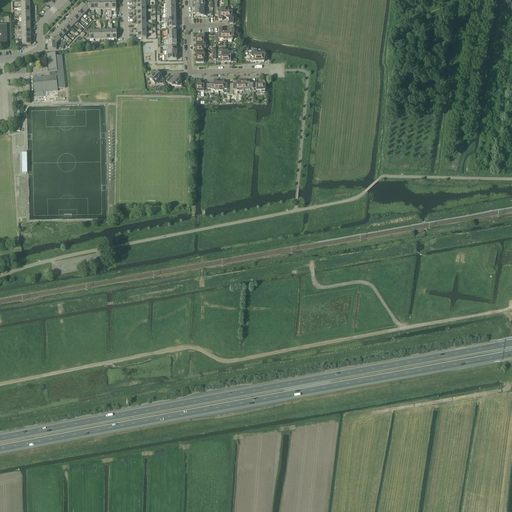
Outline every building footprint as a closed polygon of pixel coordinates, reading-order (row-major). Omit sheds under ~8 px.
[(82,4),(78,8),(84,14),(88,10),(86,6),(85,7),(82,4)] [(222,17),(225,17),(225,7),(221,8),(220,9),(215,9),(215,15),(215,16),(218,16),(218,19),(218,21),(222,21),(222,17)] [(225,7),(225,17),(228,20),(228,21),(228,24),(233,24),(233,20),(232,18),(232,16),(232,15),(232,12),(229,12),(228,9),(228,7),(225,7)] [(78,8),(74,12),(81,18),(82,18),(81,17),(84,14),(78,8)] [(74,12),(71,16),(77,22),(80,19),(81,18),(74,12)] [(65,22),(71,28),(77,22),(71,16),(65,22)] [(65,22),(61,26),(67,32),(71,28),(65,22)] [(61,26),(57,30),(64,36),(64,35),(67,32),(61,26)] [(228,32),(225,33),(226,40),(232,40),(232,38),(234,37),(234,34),(234,33),(234,31),(233,30),(233,26),(228,27),(228,30),(228,32)] [(226,40),(225,33),(222,33),(221,29),(219,29),(218,30),(219,33),(215,34),(215,35),(215,42),(218,42),(219,40),(222,39),(223,41),(226,40)] [(57,30),(54,34),(60,40),(63,37),(64,36),(57,30)] [(53,41),(52,42),(56,44),(60,40),(54,34),(50,38),(53,41)] [(195,36),(196,45),(208,45),(208,44),(206,44),(206,42),(203,40),(203,38),(204,38),(204,35),(197,36),(195,36)] [(196,45),(196,54),(205,54),(203,54),(203,50),(205,49),(206,49),(208,47),(208,45),(196,45)] [(227,51),(226,51),(224,51),(224,52),(218,52),(218,63),(219,63),(219,62),(220,62),(221,63),(232,63),(233,63),(236,63),(236,60),(233,60),(232,60),(231,59),(230,57),(233,54),(236,54),(236,53),(235,51),(232,52),(228,52),(227,51)] [(252,62),(253,62),(254,63),(264,62),(264,59),(265,59),(265,55),(264,54),(260,54),(259,54),(257,54),(256,53),(252,52),(250,57),(250,60),(252,62)] [(47,54),(48,63),(54,62),(54,57),(55,56),(55,53),(47,54)] [(205,54),(196,54),(196,64),(197,64),(200,64),(203,64),(203,63),(205,63),(206,61),(206,57),(204,56),(205,55),(205,54)] [(33,78),(34,92),(38,91),(38,93),(43,93),(58,91),(57,88),(58,88),(59,89),(65,88),(62,56),(55,56),(54,57),(54,62),(48,63),(49,72),(50,77),(33,78)] [(151,78),(149,79),(154,85),(156,83),(157,84),(163,84),(163,81),(160,79),(160,76),(157,73),(151,73),(151,78)] [(166,81),(168,84),(171,87),(181,86),(181,80),(177,77),(175,77),(173,79),(170,77),(166,81)] [(229,84),(229,86),(230,86),(230,95),(233,95),(233,91),(236,91),(237,92),(241,92),(241,82),(236,82),(236,85),(234,85),(234,84),(229,84)] [(246,82),(241,82),(241,92),(243,92),(244,91),(250,91),(250,92),(253,92),(252,83),(248,83),(248,84),(246,84),(246,82)] [(207,93),(207,92),(207,84),(203,84),(203,85),(201,85),(200,83),(196,83),(195,85),(196,92),(196,94),(199,94),(200,92),(203,92),(205,93),(207,93)] [(214,92),(218,92),(218,83),(213,83),(213,85),(211,85),(211,84),(207,84),(207,92),(209,92),(210,91),(213,91),(214,92)] [(218,83),(218,92),(222,92),(224,91),(227,90),(228,92),(228,95),(230,95),(230,86),(229,86),(227,86),(227,85),(224,85),(224,83),(218,83)] [(257,83),(252,83),(253,92),(255,92),(256,91),(261,91),(261,93),(262,94),(264,94),(265,93),(265,91),(265,88),(265,84),(263,83),(259,83),(259,84),(257,84),(257,83)]
